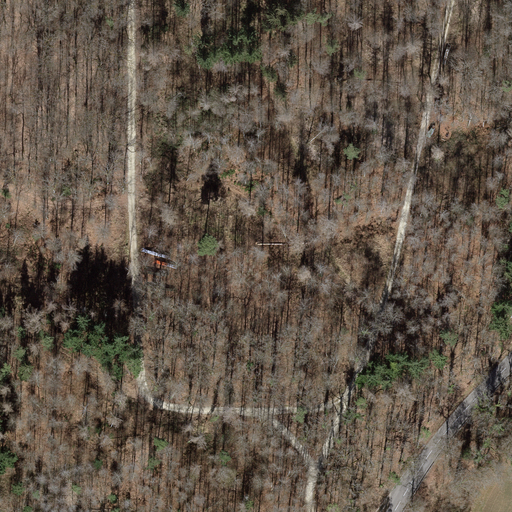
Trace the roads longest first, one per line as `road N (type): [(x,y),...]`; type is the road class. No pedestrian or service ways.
road 1 (track): [(452,0),(383,295),(344,401),(263,410),(174,407),(147,382),(132,203),(129,0)]
road 2 (track): [(259,0),(270,91),(327,250),(352,282),(383,295)]
road 3 (tertiary): [(511,364),(394,511)]
road 4 (track): [(0,186),(61,204),(132,203)]
